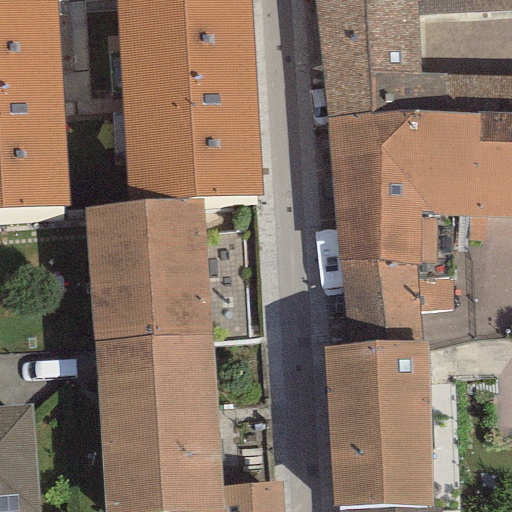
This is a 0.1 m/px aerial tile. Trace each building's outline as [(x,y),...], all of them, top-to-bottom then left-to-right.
[(54,0),(0,0),(0,210),(67,207),(54,0)] [(248,0),(114,0),(126,204),(203,199),(251,197),(260,196),(248,0)] [(414,0),(367,0),(312,3),(323,118),(417,117),(511,114),(511,76),(419,72),(415,15),(414,0)] [(312,0),(312,3),(367,0),(414,0),(415,15),(467,14),(465,0),(312,0)] [(511,0),(465,0),(467,14),(511,11),(511,0)] [(511,114),(417,117),(418,212),(511,217),(511,114)] [(418,221),(418,212),(417,117),(323,118),(336,262),(413,265),(417,265),(417,260),(418,221)] [(126,204),(84,205),(91,343),(210,337),(210,344),(259,341),(251,197),(203,199),(126,204)] [(433,221),(418,221),(417,260),(432,261),(433,221)] [(419,343),(413,265),(336,262),(345,346),(419,343)] [(210,337),(91,343),(104,511),(183,511),(221,510),(220,485),(210,344),(210,337)] [(345,346),(321,347),(332,507),(342,505),(429,507),(425,342),(419,343),(345,346)] [(0,511),(36,511),(29,403),(0,405),(0,511)] [(280,511),(279,481),(220,485),(221,510),(183,511),(280,511)]
